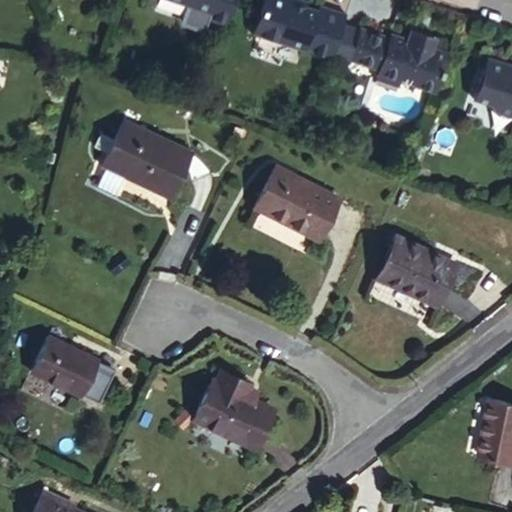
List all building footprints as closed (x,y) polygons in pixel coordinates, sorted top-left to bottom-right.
[(190,8),(226,21),(232,0),(185,0),(191,2),(190,8)] [(303,46),(329,54),(330,52),(342,16),(344,10),(316,1),(315,4),(304,1),(300,0),(259,0),(249,31),(302,48),(303,46)] [(357,21),(342,16),(330,52),(345,57),(357,21)] [(373,69),(433,88),(447,48),(433,43),(434,39),(430,37),(431,32),(423,29),(422,33),(415,32),(417,27),(409,25),(407,29),(403,28),(401,32),(388,28),(386,31),(357,21),(345,57),(374,66),(373,69)] [(508,120),(511,121),(511,67),(509,66),(510,61),(484,53),(469,96),(486,102),(490,109),(509,115),(508,120)] [(103,162),(168,192),(188,149),(123,119),(103,162)] [(286,168),(269,203),(328,231),(344,196),(286,168)] [(386,280),(445,307),(464,266),(405,239),(386,280)] [(89,358),(40,336),(25,368),(74,391),(89,358)] [(220,381),(200,419),(254,448),(274,409),(258,400),(262,393),(253,388),(251,382),(231,371),(224,383),(220,381)] [(511,455),(511,398),(494,396),(486,452),(511,455)] [(36,511),(75,511),(63,507),(66,499),(46,491),(36,511)]
